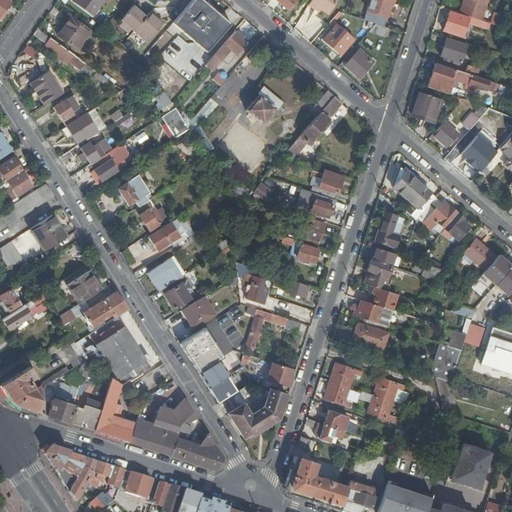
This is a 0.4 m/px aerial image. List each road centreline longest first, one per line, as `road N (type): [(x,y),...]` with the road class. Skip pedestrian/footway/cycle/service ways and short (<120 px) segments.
road 1 (residential): [(250,495),(0,90)]
road 2 (residential): [(389,126),(275,475),(250,495)]
road 3 (tertiary): [(0,422),(250,495)]
road 4 (residential): [(242,0),(389,126)]
road 5 (residential): [(389,126),(511,231)]
road 6 (residential): [(429,0),(389,126)]
